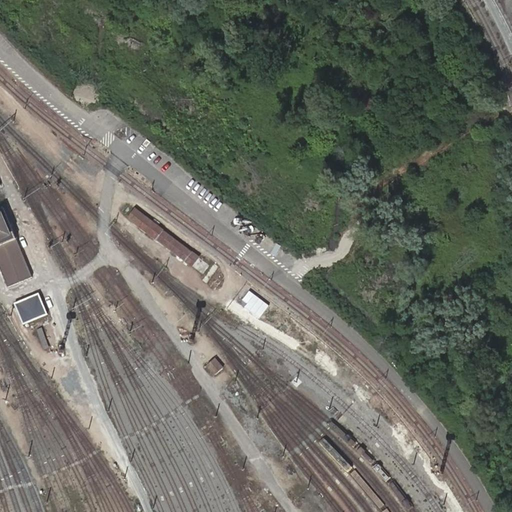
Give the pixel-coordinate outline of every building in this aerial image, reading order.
[(0,241),(16,235),(5,207),(0,209),(0,241)] [(127,218),(192,268),(200,257),(135,207),(127,218)] [(0,267),(8,288),(33,277),(18,239),(0,246),(0,267)] [(214,263),(201,280),(206,284),(219,266),(214,263)] [(15,304),(24,325),(49,315),(40,293),(15,304)] [(44,350),(49,348),(42,328),(36,330),(44,350)] [(224,368),(215,358),(207,366),(215,376),(224,368)]
